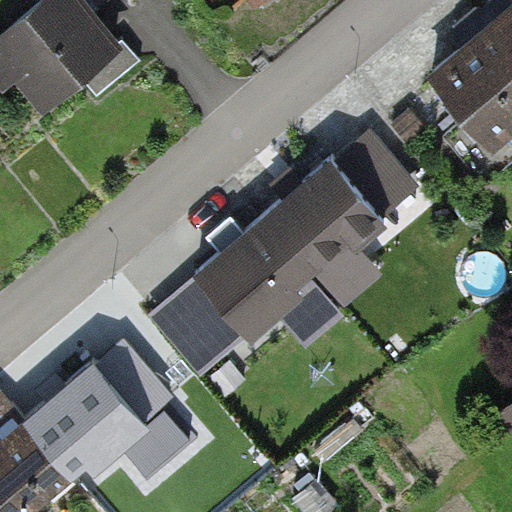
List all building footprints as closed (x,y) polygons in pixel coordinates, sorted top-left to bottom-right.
[(98,0),(46,0),(0,39),(0,71),(43,122),(136,44),(98,0)] [(511,4),(508,0),(498,0),(437,51),(505,132),(511,125),(511,4)] [(349,131),(272,196),(327,261),(404,196),(349,131)] [(272,196),(195,261),(250,326),(327,261),(272,196)] [(94,347),(19,410),(76,478),(152,415),(94,347)] [(19,410),(0,425),(0,511),(36,511),(76,478),(19,410)]
